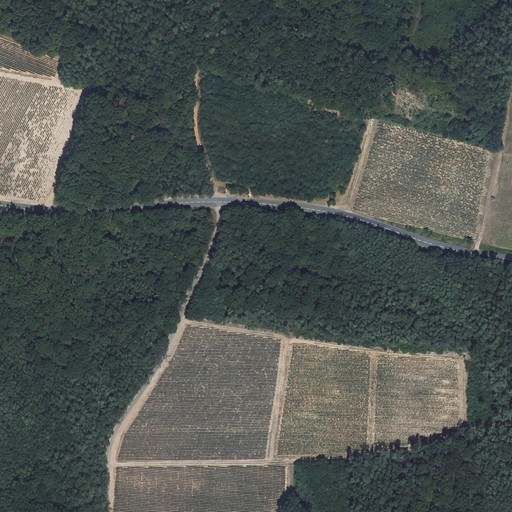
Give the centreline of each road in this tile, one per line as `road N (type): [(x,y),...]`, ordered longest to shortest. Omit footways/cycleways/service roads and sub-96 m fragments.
road 1 (track): [(511,418),(392,456),(107,465)]
road 2 (secondary): [(218,201),(309,208),(511,260)]
road 3 (residential): [(107,465),(112,435),(165,349),(208,250),(218,201)]
road 4 (track): [(0,74),(92,92),(71,158),(42,211)]
road 5 (secondary): [(0,205),(68,213),(218,201)]
road 6 (track): [(225,0),(204,25),(195,75),(195,127),(218,201)]
